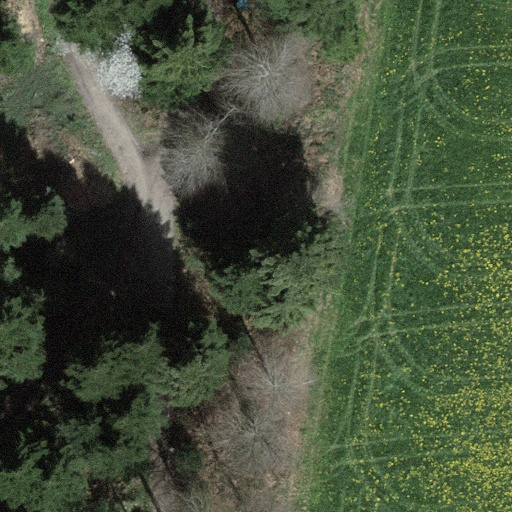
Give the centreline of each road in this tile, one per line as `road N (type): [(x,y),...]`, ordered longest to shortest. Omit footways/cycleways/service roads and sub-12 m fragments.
road 1 (track): [(170,511),(158,217),(216,0)]
road 2 (track): [(60,0),(107,125),(158,217),(0,416)]
